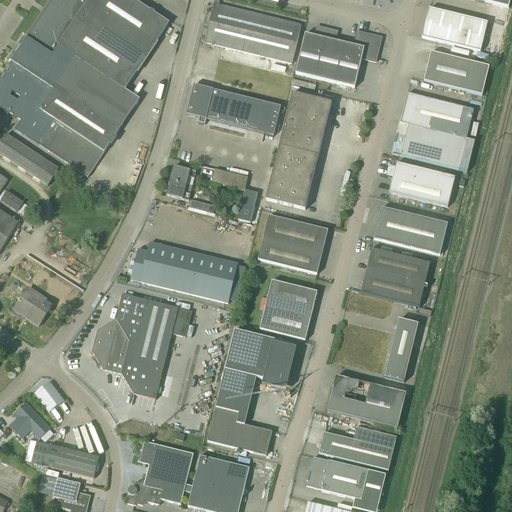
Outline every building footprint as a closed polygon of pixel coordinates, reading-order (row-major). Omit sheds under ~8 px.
[(124,91),(170,23),(135,0),(51,0),(25,39),(10,61),(14,64),(0,84),(0,107),(19,121),(13,130),(88,179),(121,129),(139,102),(124,91)] [(205,44),(292,65),(302,26),(219,6),(214,5),(205,44)] [(488,23),(429,9),(422,38),(481,53),(488,23)] [(315,37),(305,35),(296,74),(315,79),(325,39),(335,42),(337,32),(317,27),(315,37)] [(344,44),(335,84),(355,89),(362,59),(376,63),(382,38),(357,32),(354,46),(344,44)] [(325,39),(315,79),(335,84),(344,44),(335,42),(325,39)] [(489,67),(431,53),(424,82),(482,96),(489,67)] [(279,121),(279,118),(282,108),(194,87),(187,116),(275,137),(279,121)] [(293,94),(287,119),(286,123),(267,201),(305,210),(319,157),(332,104),(293,94)] [(409,95),(394,155),(459,171),(467,173),(474,145),(466,143),(474,111),(409,95)] [(5,135),(0,142),(0,156),(45,187),(57,170),(5,135)] [(449,209),(456,179),(398,165),(397,169),(393,168),(390,179),(394,180),(391,194),(449,209)] [(192,188),(196,173),(174,167),(170,183),(192,188)] [(248,179),(215,171),(212,184),(245,192),(245,191),(248,179)] [(0,253),(19,225),(0,211),(0,193),(8,181),(0,175),(0,253)] [(167,196),(189,202),(192,188),(170,183),(167,196)] [(5,192),(0,199),(0,201),(17,212),(23,203),(5,192)] [(258,195),(245,192),(238,221),(251,224),(258,195)] [(190,209),(214,215),(216,207),(192,201),(190,209)] [(382,209),(374,240),(440,257),(448,225),(382,209)] [(317,276),(323,254),(293,246),(298,224),(269,217),(258,261),(317,276)] [(323,254),(328,232),(298,224),(293,246),(323,254)] [(199,256),(168,249),(150,245),(148,254),(138,252),(131,281),(190,295),(199,256)] [(431,265),(374,251),(372,250),(361,294),(420,309),(431,265)] [(238,266),(199,256),(190,295),(229,305),(238,266)] [(305,342),(317,293),(272,282),(260,331),(305,342)] [(39,328),(54,305),(29,288),(14,311),(39,328)] [(123,295),(116,320),(98,332),(92,353),(103,371),(122,375),(134,396),(156,401),(179,309),(123,295)] [(419,325),(399,320),(385,378),(404,383),(419,325)] [(265,382),(263,388),(287,394),(297,351),(293,350),(294,347),(235,332),(225,373),(265,382)] [(406,395),(336,378),(328,413),(397,430),(406,395)] [(249,394),(226,390),(223,402),(246,407),(249,394)] [(16,415),(19,418),(9,427),(22,441),(32,431),(40,440),(50,430),(26,405),(16,415)] [(266,458),(272,434),(237,426),(239,416),(216,411),(208,443),(266,458)] [(366,433),(364,444),(324,435),(319,455),(388,472),(393,452),(396,441),(366,433)] [(100,458),(37,442),(31,464),(94,480),(100,458)] [(138,464),(150,467),(146,482),(144,482),(142,482),(141,483),(141,484),(136,483),(135,488),(133,488),(130,489),(129,491),(128,493),(129,495),(130,496),(128,505),(136,507),(137,505),(143,507),(146,505),(146,503),(160,506),(161,501),(181,506),(181,505),(185,493),(191,494),(188,505),(188,508),(205,511),(238,511),(250,469),(200,457),(193,488),(186,486),(194,455),(145,443),(143,453),(141,453),(138,464)] [(322,493),(354,501),(351,511),(354,511),(376,511),(385,476),(313,459),(309,474),(307,483),(308,483),(306,488),(322,491),(322,493)] [(71,511),(70,511),(86,511),(91,497),(79,494),(81,485),(57,479),(53,498),(59,500),(57,508),(71,511)]
